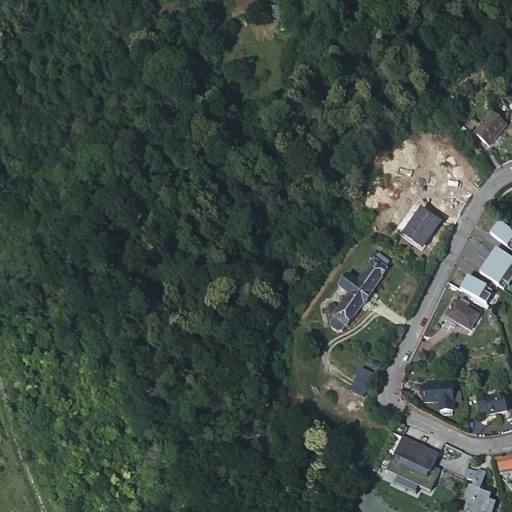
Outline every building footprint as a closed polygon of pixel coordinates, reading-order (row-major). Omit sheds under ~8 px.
[(281,9),(272,17),(281,16),(281,31),(291,31),(290,11),(281,11),(281,9)] [(476,135),(490,147),(507,127),(492,115),(476,135)] [(421,248),(439,223),(421,210),(404,235),(421,248)] [(488,234),(511,250),(511,232),(497,222),(488,234)] [(500,286),(511,263),(495,254),(484,273),(494,278),(492,282),(500,286)] [(338,289),(348,296),(327,326),(341,335),(345,329),(346,330),(362,306),(364,308),(372,296),(370,295),(387,271),(373,261),(356,285),(346,278),(338,289)] [(459,290),(486,304),(493,290),(465,276),(459,290)] [(470,331),(478,315),(467,309),(470,304),(460,299),(458,303),(454,301),(445,317),(470,331)] [(365,396),(373,374),(359,368),(350,391),(365,396)] [(452,412),(451,386),(424,386),(424,403),(439,403),(439,412),(452,412)] [(452,392),(454,403),(462,402),(460,391),(452,392)] [(502,394),(475,401),(480,417),(506,410),(502,394)] [(422,459),(434,460),(437,451),(419,448),(420,443),(411,442),(410,446),(397,444),(396,454),(422,459)] [(507,472),(511,470),(511,459),(497,463),(499,474),(507,472)] [(492,491),(481,487),(485,473),(479,470),(478,472),(474,482),(474,484),(471,483),(465,498),(468,499),(464,511),(468,511),(492,511),(495,503),(489,501),(492,491)] [(467,480),(474,482),(478,472),(471,470),(467,480)] [(437,471),(434,477),(447,483),(450,477),(437,471)]
